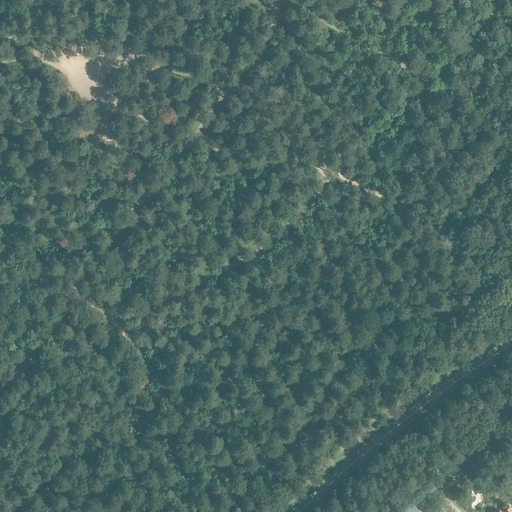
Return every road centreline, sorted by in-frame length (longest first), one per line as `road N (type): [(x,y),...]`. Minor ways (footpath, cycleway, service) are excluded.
road 1 (unknown): [(279,0),(257,57),(0,389)]
road 2 (secondary): [(298,511),(442,389),(511,345)]
road 3 (unknown): [(511,81),(463,67),(412,70),(290,0)]
